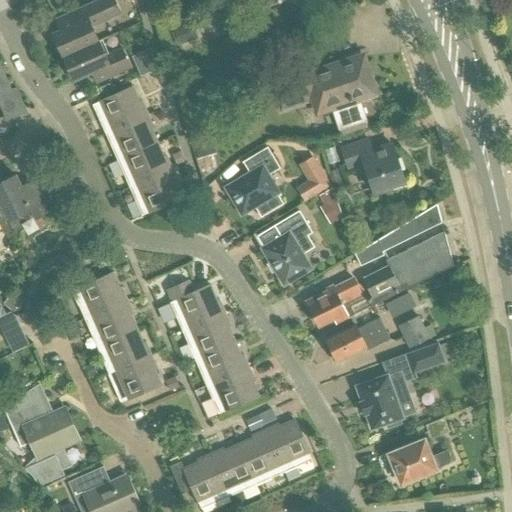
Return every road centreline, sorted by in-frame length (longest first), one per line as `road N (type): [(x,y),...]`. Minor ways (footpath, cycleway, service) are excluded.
road 1 (residential): [(317,511),(341,481),(340,453),(325,422),(219,258),(124,236),(116,227),(67,116)]
road 2 (secondary): [(413,0),(498,210)]
road 3 (secondary): [(498,210),(491,146),(447,0)]
road 4 (residential): [(170,511),(135,439),(100,419),(62,337)]
road 5 (residential): [(67,116),(39,88),(0,12)]
